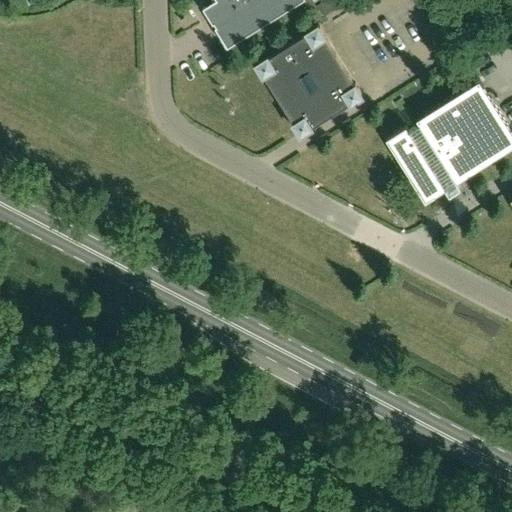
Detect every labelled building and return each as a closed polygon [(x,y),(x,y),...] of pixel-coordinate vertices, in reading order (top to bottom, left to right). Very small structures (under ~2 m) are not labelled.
[(213,0),(214,2),(201,10),(210,25),(212,25),(214,28),(213,29),(220,40),(225,49),(303,0),(213,0)] [(322,0),(318,3),(317,3),(325,15),(325,14),(347,0),(322,0)] [(351,102),(363,95),(355,83),(325,36),(326,35),(318,23),(306,31),(307,32),(268,56),(268,55),(256,63),(263,74),(264,74),(294,121),(293,122),(300,134),(312,126),(312,125),(350,101),(351,102)] [(409,129),(407,125),(387,137),(410,174),(426,199),(439,191),(445,187),(450,194),(461,187),(456,180),(463,176),(511,144),(511,130),(479,79),(417,118),(420,123),(409,129)] [(21,433),(17,418),(2,423),(7,438),(21,433)]
